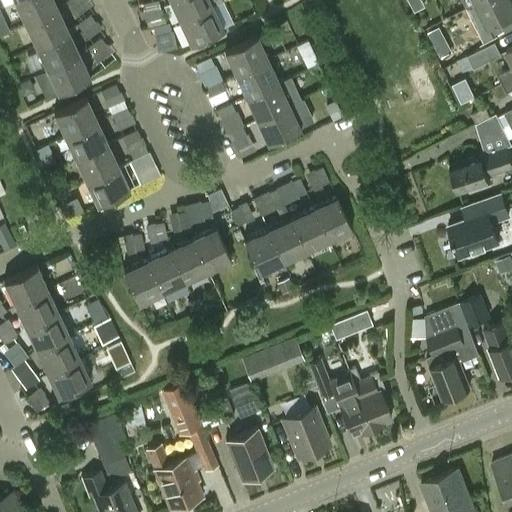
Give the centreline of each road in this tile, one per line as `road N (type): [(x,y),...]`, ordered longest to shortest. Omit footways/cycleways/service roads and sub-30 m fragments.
road 1 (residential): [(430,446),(398,370),(405,287),(364,183)]
road 2 (residential): [(176,190),(0,265)]
road 3 (residential): [(364,183),(340,130),(231,177)]
road 4 (secondary): [(278,509),(430,446)]
road 5 (residential): [(169,64),(181,72),(231,177)]
road 6 (residential): [(176,190),(135,78)]
